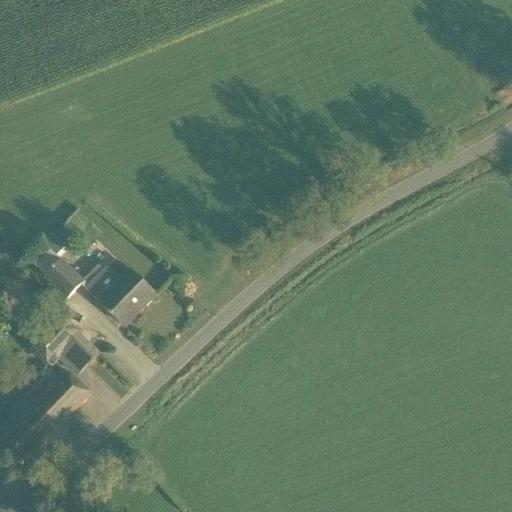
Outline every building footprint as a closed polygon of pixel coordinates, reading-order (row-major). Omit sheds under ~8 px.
[(83,286),(50,251),(59,242),(51,234),(43,243),(46,246),(30,261),(68,301),(83,286)] [(119,282),(106,268),(85,290),(98,303),(120,325),(137,308),(141,312),(157,296),(143,282),(131,271),(119,282)] [(36,337),(28,345),(43,360),(51,367),(59,359),(54,354),(57,351),(62,346),(64,344),(75,332),(58,316),(62,312),(48,291),(38,299),(53,320),(36,337)] [(75,332),(64,344),(87,366),(98,354),(75,332)] [(91,397),(76,382),(65,371),(34,404),(27,397),(17,407),(25,415),(13,428),(0,440),(0,444),(21,466),(91,397)]
